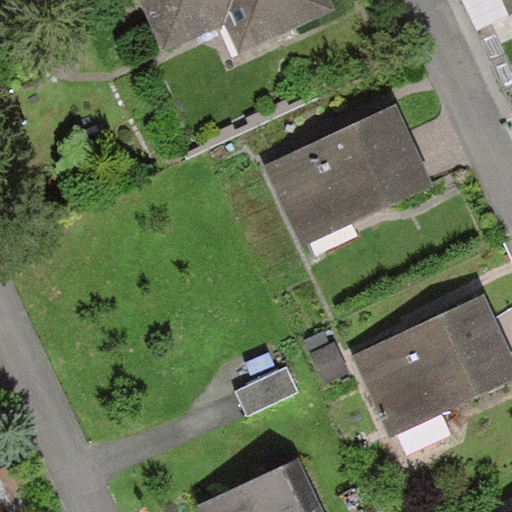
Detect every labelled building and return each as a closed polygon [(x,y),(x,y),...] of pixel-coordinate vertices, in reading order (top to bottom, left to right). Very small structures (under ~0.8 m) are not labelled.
[(334,0),(143,0),(171,56),(226,30),(237,52),(336,5),(334,0)] [(401,109),(263,170),(298,250),(436,188),(401,109)] [(511,362),(481,298),(356,357),(398,443),(511,389),(511,362)] [(284,385),(234,409),(247,437),(297,412),(284,385)] [(325,511),(300,460),(199,510),(199,511),(325,511)] [(11,462),(0,467),(0,511),(15,511),(31,505),(11,462)]
